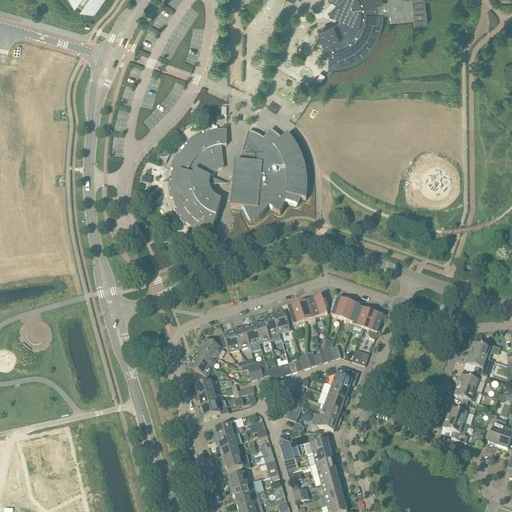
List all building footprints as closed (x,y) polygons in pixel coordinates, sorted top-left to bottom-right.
[(293,0),(295,1),(295,0),(328,0),(328,1),(334,2),(338,4),(329,13),(330,13),(330,14),(330,15),(341,19),(338,23),(334,26),(325,30),(321,32),(326,45),(329,44),(329,56),(329,69),(340,68),(350,65),(360,59),(368,53),(375,44),(380,35),(383,24),(384,13),(390,12),(391,22),(415,19),(415,25),(427,24),(428,24),(427,21),(424,0),(388,0),(389,2),(383,3),(381,0),(293,0)] [(25,182),(8,183),(9,193),(13,193),(13,198),(9,198),(10,208),(14,208),(15,220),(11,220),(12,230),(58,226),(54,180),(44,181),(44,163),(54,164),(59,118),(13,113),(12,123),(16,123),(15,135),(11,135),(10,144),(14,145),(13,150),(9,150),(8,159),(25,161),(25,168),(21,168),(21,175),(25,175),(25,182)] [(227,147),(227,131),(219,131),(213,132),(206,134),(199,137),(198,135),(192,140),(186,144),(188,146),(183,151),(179,157),(177,156),(173,163),(171,170),(173,171),(172,178),(171,184),(169,184),(169,192),(170,200),(173,199),(175,206),(178,212),(176,213),(180,220),(185,226),(189,223),(192,229),(198,233),(204,236),(207,230),(213,232),(220,207),(217,206),(215,205),(218,199),(217,199),(214,196),(211,192),(210,188),(210,186),(216,186),(217,181),(211,179),(212,177),(215,174),(217,172),(221,171),(222,170),(220,159),(223,159),(222,147),(227,147)] [(264,138),(248,133),(237,164),(235,164),(231,209),(244,210),(251,225),(255,223),(260,220),(265,216),(270,209),(280,216),(287,205),(297,208),(299,200),(306,202),(308,194),(308,186),(308,180),(306,169),(302,158),(298,149),(291,139),(288,136),(282,141),(278,137),(270,131),(264,138)] [(151,177),(143,175),(142,183),(150,184),(151,177)] [(326,299),(323,300),(322,297),(310,301),(316,319),(328,316),(326,310),(329,309),(326,299)] [(338,299),(334,298),(331,312),(333,313),(331,317),(343,321),(349,303),(338,299)] [(305,323),(316,319),(310,301),(299,305),(305,323)] [(353,325),(360,307),(349,303),(343,321),(353,325)] [(294,327),(305,323),(299,305),(288,309),(294,327)] [(360,307),(353,325),(353,327),(351,333),(362,337),(364,331),(371,313),(360,309),(360,307)] [(364,331),(366,331),(375,335),(382,317),(371,313),(364,331)] [(290,332),(288,323),(285,314),(274,317),(280,335),(290,332)] [(270,338),(280,335),(274,317),(264,320),(265,324),(270,338)] [(271,342),(270,338),(265,324),(255,327),(260,345),(271,342)] [(250,348),(260,345),(255,327),(244,330),(250,348)] [(239,351),(250,348),(244,330),(234,333),(239,351)] [(229,354),(239,351),(234,333),(223,336),(224,337),(223,337),(227,349),(229,354)] [(223,350),(227,349),(223,337),(215,339),(212,344),(206,341),(201,351),(217,360),(223,350)] [(331,350),(333,350),(335,343),(326,341),(325,350),(325,352),(326,354),(331,352),(331,350)] [(489,362),(491,358),(494,348),(481,344),(480,347),(474,344),(470,355),(486,361),(489,362)] [(341,359),(338,350),(338,348),(333,350),(331,350),(331,352),(335,362),(341,359)] [(329,363),(326,354),(325,352),(325,350),(319,352),(320,355),(323,365),(329,363)] [(212,370),(217,360),(201,351),(195,360),(212,370)] [(320,355),(315,357),(313,353),(306,356),(310,366),(311,369),(323,365),(320,355)] [(367,363),(369,357),(358,353),(356,358),(356,359),(362,361),(367,363)] [(485,366),(486,361),(470,355),(466,365),(476,369),(474,375),(487,379),(489,373),(488,367),(485,366)] [(303,368),(310,366),(306,356),(300,358),(303,368)] [(356,359),(356,358),(354,358),(352,364),(360,367),(362,361),(356,359)] [(207,379),(212,370),(195,360),(190,370),(188,369),(196,373),(193,379),(196,387),(208,384),(207,379)] [(268,372),(266,366),(265,362),(259,364),(264,379),(269,378),(270,378),(268,372)] [(297,370),(301,368),(299,362),(289,365),(292,376),(298,374),(297,370)] [(258,381),(264,379),(259,364),(253,365),(258,381)] [(252,383),(258,381),(253,365),(247,367),(248,371),(252,383)] [(281,379),(292,376),(289,365),(278,368),(281,379)] [(271,382),(281,379),(278,368),(268,372),(270,378),(269,378),(271,382)] [(340,370),(338,370),(332,387),(348,392),(350,387),(353,388),(355,383),(347,380),(350,373),(344,371),(340,370)] [(485,385),(487,379),(474,375),(472,380),(462,377),(458,387),(479,395),(482,396),(485,385)] [(307,380),(301,382),(300,387),(305,389),(306,388),(307,389),(309,384),(307,380)] [(198,398),(214,394),(211,383),(208,384),(196,387),(195,388),(198,398)] [(303,395),(305,389),(300,387),(296,397),(305,400),(307,396),(303,395)] [(346,398),(348,392),(332,387),(328,397),(348,404),(349,399),(346,398)] [(477,400),(479,395),(458,387),(455,398),(465,401),(463,407),(476,412),(476,411),(482,413),(484,408),(476,405),(477,400)] [(253,389),(238,393),(240,399),(248,397),(254,395),(255,395),(253,389)] [(201,409),(217,404),(214,394),(198,398),(201,409)] [(296,397),(294,396),(291,406),(301,410),(303,410),(307,400),(305,400),(296,397)] [(346,408),(348,404),(328,397),(325,407),(341,413),(343,407),(346,408)] [(229,415),(226,405),(225,402),(217,404),(201,409),(205,420),(220,415),(220,417),(229,415)] [(301,410),(291,406),(285,420),(296,424),(301,410)] [(339,418),(341,413),(325,407),(321,417),(340,424),(342,419),(339,418)] [(474,418),(476,412),(463,407),(461,413),(451,409),(447,420),(463,426),(467,415),(474,418)] [(321,417),(315,415),(311,425),(334,433),(336,428),(339,429),(340,424),(321,417)] [(504,430),(499,428),(501,423),(496,422),(497,418),(492,416),(487,429),(493,431),(488,444),(498,448),(504,430)] [(462,431),(463,426),(447,420),(443,430),(453,434),(451,440),(466,445),(468,439),(465,438),(467,433),(462,431)] [(238,430),(232,432),(231,426),(215,430),(218,441),(234,437),(240,435),(238,430)] [(511,426),(511,427),(510,432),(504,430),(498,448),(508,451),(511,440),(511,426)] [(237,447),(234,437),(218,441),(221,452),(237,447)] [(313,456),(330,451),(328,445),(331,445),(330,439),(320,442),(310,445),(313,456)] [(290,444),(289,443),(282,441),(279,447),(284,463),(294,461),(295,460),(290,444)] [(224,462),(240,458),(237,447),(221,452),(224,462)] [(316,466),(336,461),(334,456),(331,457),(330,451),(313,456),(316,466)] [(228,473),(241,469),(243,472),(251,470),(247,456),(240,458),(224,462),(221,463),(223,468),(226,467),(228,473)] [(294,461),(284,463),(286,470),(287,474),(297,471),(294,461)] [(319,476),(336,472),(334,466),(337,465),(336,461),(316,466),(319,476)] [(322,487),(341,482),(340,477),(337,477),(336,472),(319,476),(322,487)] [(248,486),(246,480),(248,479),(247,474),(229,479),(230,482),(228,483),(230,491),(248,486)] [(290,484),(300,482),(302,481),(300,474),(288,478),(290,484)] [(324,497),(341,493),(340,487),(343,486),(341,482),(322,487),(324,497)] [(236,501),(258,495),(255,483),(248,486),(230,491),(232,496),(234,495),(236,501)] [(276,501),(285,499),(282,487),(273,490),(276,501)] [(297,505),(310,502),(307,491),(299,493),(293,495),(297,505)] [(327,508),(347,502),(346,498),(343,498),(341,493),(324,497),(327,508)] [(261,506),(261,505),(258,495),(236,501),(234,501),(235,507),(237,506),(239,511),(254,507),(254,508),(261,506)] [(346,511),(345,508),(348,507),(347,502),(327,508),(328,511),(346,511)]
